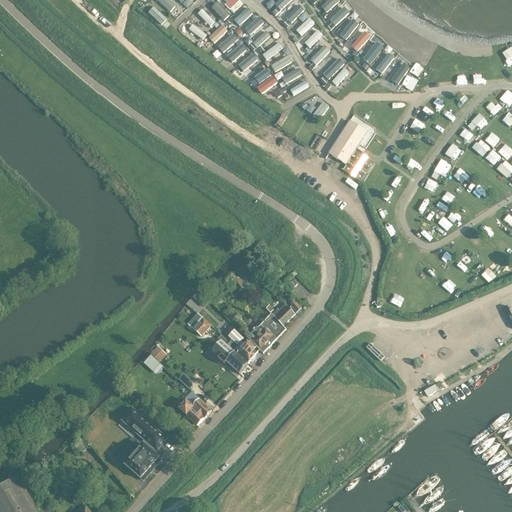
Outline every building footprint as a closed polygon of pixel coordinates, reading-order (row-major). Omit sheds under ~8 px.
[(158,0),(152,0),(150,3),(166,14),(170,8),(158,0)] [(203,0),(198,4),(204,10),(208,6),(203,0)] [(237,25),(246,16),(239,8),(229,16),(237,25)] [(192,16),(204,29),(209,25),(196,12),(192,16)] [(225,26),(232,25),(230,17),(223,19),(225,26)] [(356,33),(362,29),(358,23),(352,27),(356,33)] [(208,45),(221,34),(216,28),(203,39),(208,45)] [(333,29),(328,31),(331,39),(336,37),(333,29)] [(358,34),(345,50),(351,55),(364,39),(358,34)] [(283,45),(278,48),(282,54),(287,51),(283,45)] [(235,46),(222,59),(227,64),(239,51),(235,46)] [(511,59),(506,49),(493,58),(500,69),(511,60),(511,59)] [(369,72),(375,77),(389,61),(382,56),(369,72)] [(282,59),(265,69),(268,74),(285,65),(282,59)] [(334,59),(325,69),(330,73),(340,63),(334,59)] [(237,71),(241,77),(256,67),(252,61),(237,71)] [(338,68),(344,75),(349,72),(343,64),(338,68)] [(253,85),(264,80),(259,70),(248,75),(253,85)] [(500,110),(508,101),(505,98),(496,106),(500,110)] [(307,102),(302,108),(307,112),(312,105),(307,102)] [(313,121),(322,108),(317,104),(308,117),(313,121)] [(503,112),(495,118),(502,128),(510,123),(503,112)] [(275,128),(281,118),(276,115),(270,125),(275,128)] [(473,116),(465,124),(473,132),(481,124),(473,116)] [(331,143),(322,156),(326,151),(342,162),(353,146),(363,130),(346,119),(331,143)] [(482,139),(479,142),(487,149),(490,145),(482,139)] [(480,155),(484,150),(475,143),(471,147),(480,155)] [(351,151),(340,168),(358,179),(369,162),(364,159),(351,151)] [(501,162),(504,158),(494,151),(491,155),(501,162)] [(491,163),(495,159),(486,152),(482,157),(491,163)] [(499,162),(491,171),(501,181),(509,172),(499,162)] [(511,191),(511,190),(511,174),(503,183),(511,191)] [(233,277),(228,280),(235,290),(242,285),(235,275),(233,277)] [(290,278),(286,282),(290,286),(294,282),(290,278)] [(291,298),(286,302),(293,310),(297,305),(291,298)] [(268,311),(267,311),(279,323),(291,311),(282,301),(274,307),(273,306),(268,311)] [(194,312),(184,322),(197,334),(207,323),(194,311),(194,312)] [(267,311),(255,324),(271,339),(282,327),(279,323),(267,311)] [(244,335),(243,336),(244,337),(245,338),(256,348),(260,351),(271,339),(255,324),(245,335),(244,335)] [(221,334),(220,335),(224,338),(221,341),(245,361),(252,353),(251,353),(256,348),(245,338),(242,342),(238,339),(240,336),(229,326),(228,326),(226,327),(223,330),(223,332),(222,332),(223,333),(222,335),(221,334)] [(215,342),(208,349),(216,356),(215,357),(221,363),(223,360),(236,372),(245,361),(221,341),(224,338),(218,333),(212,339),(215,342)] [(154,344),(147,352),(147,353),(147,352),(156,360),(163,352),(154,344)] [(147,353),(141,359),(153,370),(160,363),(156,360),(147,352),(147,353)] [(201,382),(197,386),(206,394),(213,386),(205,379),(202,383),(201,382)] [(432,383),(421,389),(424,395),(435,388),(432,383)] [(182,398),(175,406),(183,413),(194,423),(201,416),(208,408),(188,390),(181,397),(182,398)] [(129,406),(118,419),(143,440),(141,443),(140,442),(140,443),(123,463),(122,463),(123,464),(137,476),(137,477),(138,476),(155,456),(156,456),(156,455),(155,455),(148,449),(150,446),(153,449),(164,436),(129,406)] [(172,428),(168,433),(177,441),(181,435),(172,428)] [(79,434),(70,444),(78,453),(87,443),(79,434)] [(36,511),(14,474),(0,482),(0,511),(36,511)] [(49,511),(43,503),(35,508),(37,511),(49,511)]
